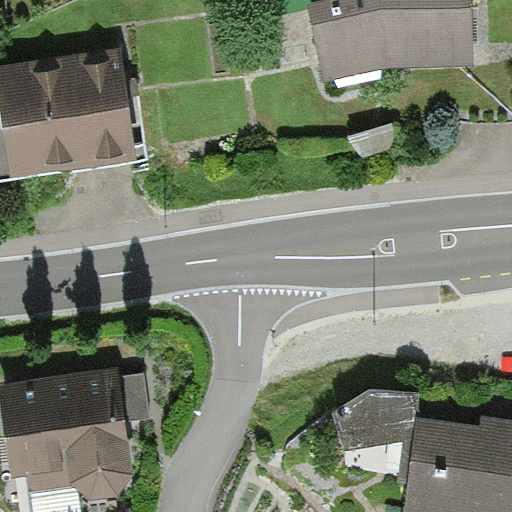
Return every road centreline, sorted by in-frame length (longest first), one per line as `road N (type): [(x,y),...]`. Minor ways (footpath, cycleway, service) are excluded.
road 1 (tertiary): [(511,228),(242,257)]
road 2 (residential): [(242,257),(246,339),(186,511)]
road 3 (tertiary): [(242,257),(0,292)]
